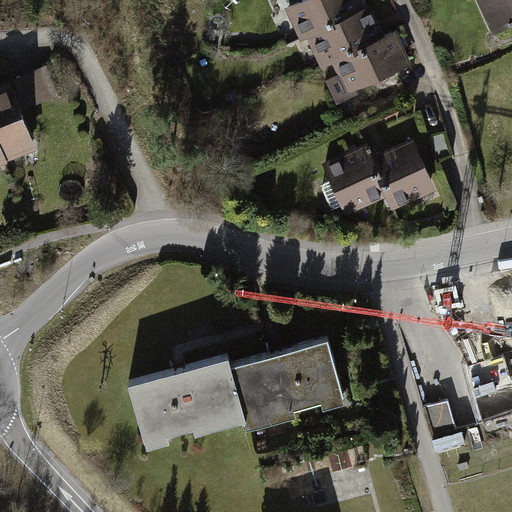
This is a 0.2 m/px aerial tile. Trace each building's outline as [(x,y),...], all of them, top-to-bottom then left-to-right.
[(364,0),(283,0),(281,1),(296,37),(304,33),(335,98),(414,65),(397,26),(379,34),(364,0)] [(511,0),(475,0),(491,33),(511,22),(511,0)] [(40,66),(17,72),(31,106),(54,98),(40,66)] [(9,77),(0,80),(0,159),(36,145),(9,77)] [(362,145),(319,162),(339,212),(382,195),(387,207),(416,195),(419,202),(437,194),(413,134),(365,153),(362,145)] [(232,351),(129,380),(146,441),(166,436),(164,430),(190,423),(192,429),(243,415),(245,423),(297,408),(295,400),(321,393),(324,404),(349,398),(331,334),(235,361),(232,351)] [(511,349),(465,363),(482,424),(502,418),(500,413),(511,409),(511,349)]
